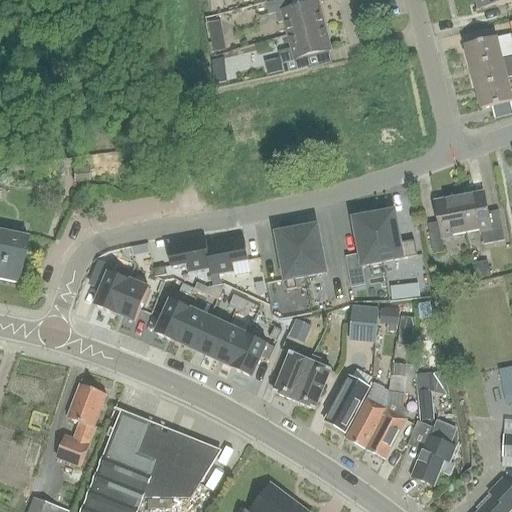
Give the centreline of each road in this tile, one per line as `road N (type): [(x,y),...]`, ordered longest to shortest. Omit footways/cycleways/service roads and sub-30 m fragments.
road 1 (residential): [(50,337),(75,264),(118,241),(351,192),(451,156)]
road 2 (tertiary): [(380,511),(209,403),(50,337)]
road 3 (residential): [(451,156),(413,0)]
